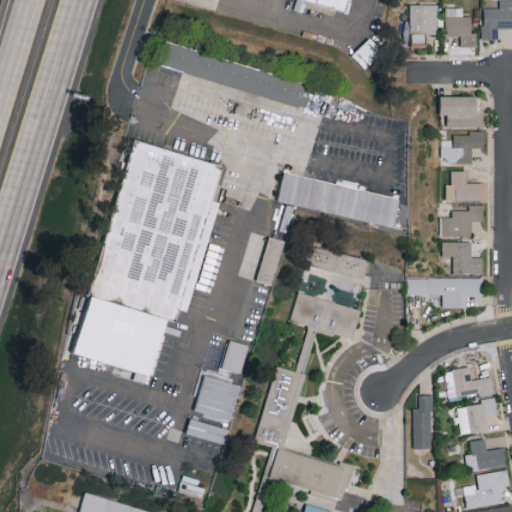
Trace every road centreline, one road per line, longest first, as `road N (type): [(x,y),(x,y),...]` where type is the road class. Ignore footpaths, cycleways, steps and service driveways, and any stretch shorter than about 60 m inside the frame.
road 1 (residential): [(511,367),(509,74)]
road 2 (motorway): [(0,268),(82,0)]
road 3 (residential): [(379,395),(425,359),(511,330)]
